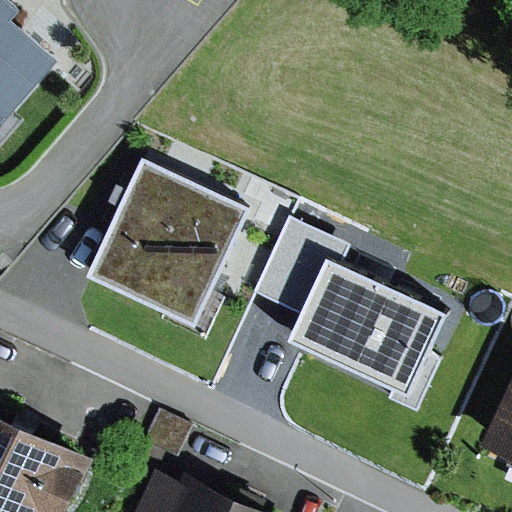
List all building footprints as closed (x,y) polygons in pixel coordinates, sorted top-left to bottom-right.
[(26,3),(22,0),(0,0),(0,127),(64,55),(17,14),(26,3)] [(258,203),(146,153),(92,271),(203,322),(258,203)] [(453,290),(293,218),(258,295),(307,317),(296,340),(407,390),(453,290)] [(297,381),(246,355),(232,383),(283,409),(297,381)] [(511,390),(490,439),(511,448),(511,390)] [(69,511),(99,452),(0,404),(0,511),(69,511)] [(196,422),(161,406),(146,439),(181,455),(196,422)] [(186,478),(157,465),(135,511),(284,511),(190,469),(186,478)]
